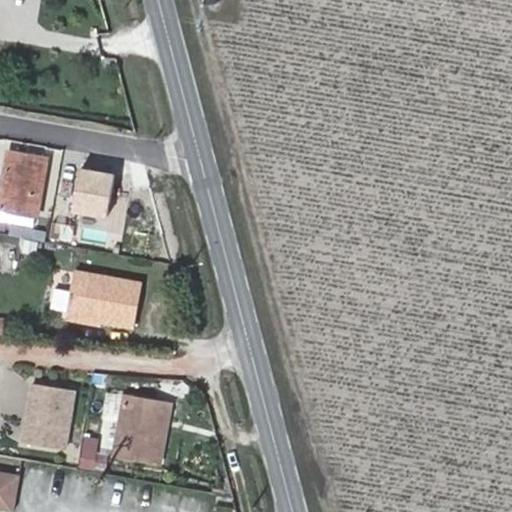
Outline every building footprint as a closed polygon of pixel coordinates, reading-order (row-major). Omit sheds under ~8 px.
[(9,152),(0,205),(0,209),(38,216),(39,216),(49,159),(9,152)] [(0,219),(36,226),(38,216),(0,209),(0,219)] [(143,284),(76,272),(72,293),(68,314),(97,319),(136,326),(143,284)] [(68,312),(72,293),(52,290),(49,308),(68,312)] [(97,319),(68,314),(67,320),(96,325),(97,319)] [(21,445),(70,450),(75,387),(27,383),(21,445)] [(168,404),(125,396),(115,455),(158,462),(168,404)] [(168,404),(158,462),(164,463),(174,405),(168,404)] [(81,436),(78,468),(95,470),(98,438),(81,436)] [(0,509),(13,511),(20,473),(0,469),(0,509)]
